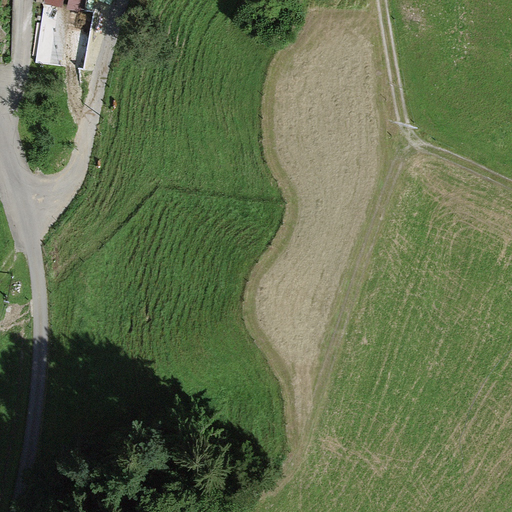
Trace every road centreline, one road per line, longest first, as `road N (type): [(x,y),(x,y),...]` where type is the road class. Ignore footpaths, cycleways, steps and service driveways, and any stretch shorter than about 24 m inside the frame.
road 1 (track): [(416,140),(400,164),(286,491)]
road 2 (track): [(15,511),(40,345),(30,244)]
road 3 (track): [(30,244),(66,195),(123,0)]
road 4 (track): [(384,0),(402,118),(416,140),(511,194)]
